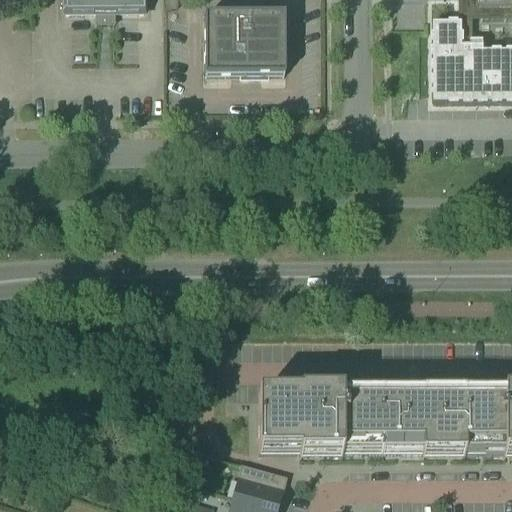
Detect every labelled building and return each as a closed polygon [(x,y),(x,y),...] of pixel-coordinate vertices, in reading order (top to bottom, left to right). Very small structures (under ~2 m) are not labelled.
[(113,18),(137,18),(143,18),(142,0),(63,0),(64,18),(94,18),(94,30),(113,30),(113,18)] [(511,0),(458,0),(459,28),(459,56),(468,56),(468,44),(480,44),(481,56),(511,56),(511,0)] [(282,21),(279,21),(203,21),(203,81),(282,81),(282,21)] [(511,107),(511,56),(481,56),(480,44),(468,44),(468,56),(459,56),(459,28),(430,28),(431,108),(511,107)] [(257,404),(257,459),(298,459),(298,461),(300,461),(339,461),(341,461),(341,459),(420,459),(420,461),(423,461),(461,461),(463,461),(463,459),(502,459),(502,461),(504,461),(511,461),(511,400),(504,400),(504,398),(502,398),(502,400),(463,400),(461,400),(423,400),(421,400),(382,400),(381,400),(380,400),(372,400),(364,400),(341,400),(341,398),(339,398),(300,398),(298,398),(298,400),(259,400),(257,400),(257,404)] [(236,504),(265,511),(277,511),(286,483),(240,470),(236,485),(241,487),(236,504)] [(187,490),(198,494),(201,486),(189,483),(187,490)] [(196,502),(198,494),(187,490),(184,498),(196,502)]
